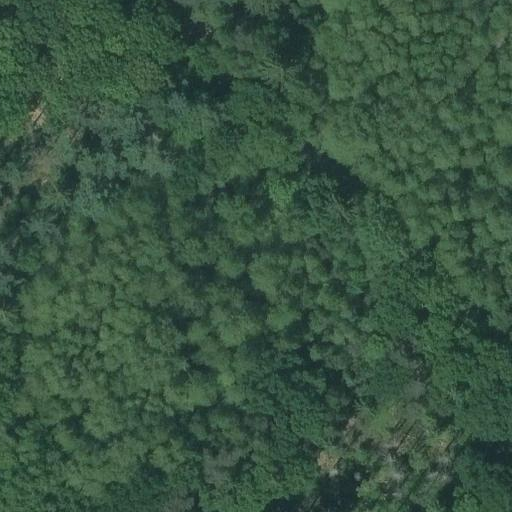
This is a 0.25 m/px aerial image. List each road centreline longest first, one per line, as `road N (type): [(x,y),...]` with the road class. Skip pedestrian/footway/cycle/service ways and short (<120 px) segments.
road 1 (track): [(163,0),(302,149),(344,176)]
road 2 (track): [(344,176),(511,345)]
road 3 (track): [(511,31),(344,176)]
